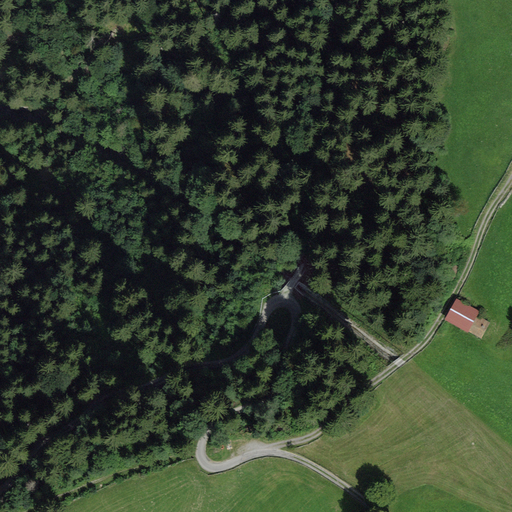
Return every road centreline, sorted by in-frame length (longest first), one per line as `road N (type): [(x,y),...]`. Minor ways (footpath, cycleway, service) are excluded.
road 1 (track): [(379,511),(305,460),(271,450),(214,468),(202,458),(207,432),(292,387),(302,317),(284,298),(271,306),(253,342),(67,432),(0,489)]
road 2 (track): [(271,450),(314,435),(433,330),(511,180)]
